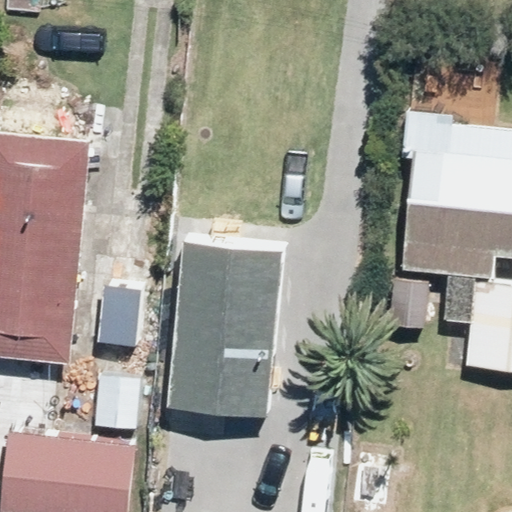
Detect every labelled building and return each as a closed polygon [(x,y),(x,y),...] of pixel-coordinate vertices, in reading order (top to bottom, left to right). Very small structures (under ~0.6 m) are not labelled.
[(489,280),(508,282),(511,256),(511,255),(511,130),(466,124),(440,113),(421,111),(415,154),(430,157),(415,268),(459,274),(453,316),(484,320),(489,280)] [(0,133),(0,374),(30,376),(31,359),(82,363),(100,141),(0,133)] [(184,244),(164,406),(258,417),(278,255),(184,244)] [(511,282),(508,282),(489,280),(484,320),(478,364),(511,368),(511,282)] [(157,302),(108,302),(108,354),(157,354),(157,302)] [(144,384),(104,379),(99,427),(139,431),(144,384)] [(13,511),(138,511),(143,445),(21,435),(13,511)] [(392,511),(401,457),(362,452),(352,511),(392,511)]
